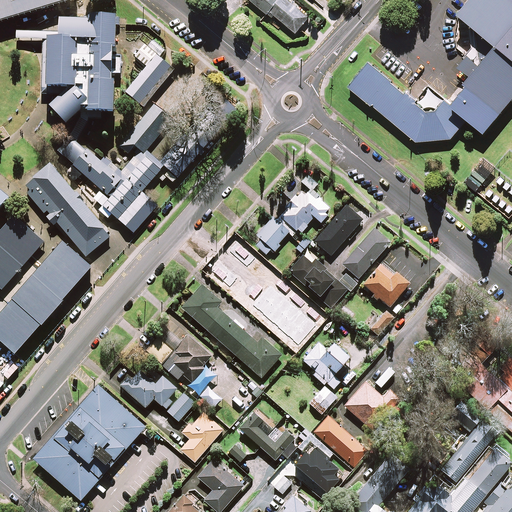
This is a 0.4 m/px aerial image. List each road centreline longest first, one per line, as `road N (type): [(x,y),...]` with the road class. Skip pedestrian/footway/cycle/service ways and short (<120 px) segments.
road 1 (residential): [(0,437),(279,114)]
road 2 (residential): [(511,284),(304,114)]
road 3 (residential): [(279,88),(170,0)]
